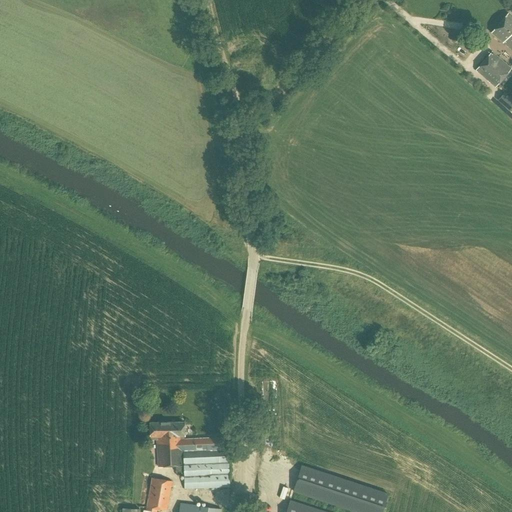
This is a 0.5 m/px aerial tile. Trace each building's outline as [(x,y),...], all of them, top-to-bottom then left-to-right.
[(511,49),(511,17),(508,14),(492,32),(511,49)] [(495,87),(511,68),(492,52),(476,70),(495,87)] [(503,105),(509,99),(503,94),(497,101),(503,105)] [(185,439),(184,422),(150,423),(150,440),(157,439),(158,467),(176,466),(176,473),(184,472),(185,488),(230,487),(228,450),(224,450),(224,438),(185,439)] [(381,511),(388,493),(302,464),(293,491),(358,511),(381,511)] [(167,510),(172,481),(152,478),(147,507),(146,510),(157,511),(157,509),(167,510)] [(327,511),(290,500),(285,511),(327,511)] [(180,503),(178,511),(220,511),(221,509),(180,503)]
